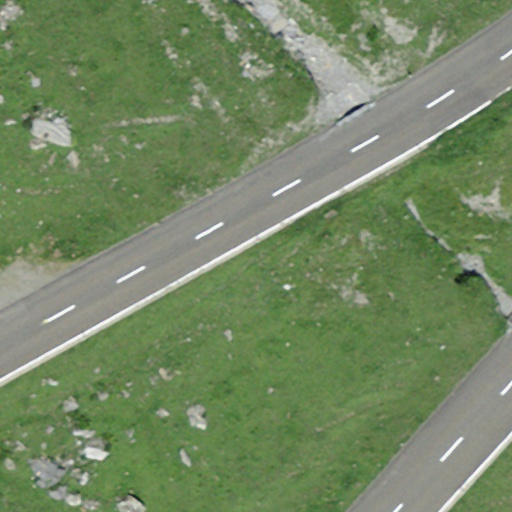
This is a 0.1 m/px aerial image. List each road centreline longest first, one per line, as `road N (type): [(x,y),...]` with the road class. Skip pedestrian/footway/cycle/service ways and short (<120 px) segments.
road 1 (primary): [(511,53),(298,184),(0,348)]
road 2 (primary): [(395,511),(511,385)]
